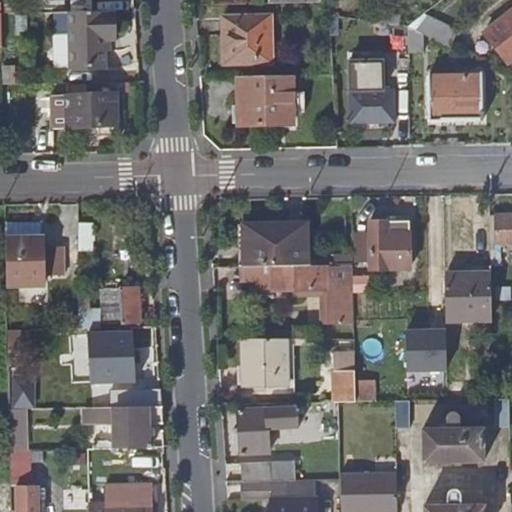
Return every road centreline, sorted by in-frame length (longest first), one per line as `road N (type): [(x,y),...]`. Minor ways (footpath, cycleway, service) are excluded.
road 1 (residential): [(179,174),(197,511)]
road 2 (residential): [(179,174),(511,169)]
road 3 (residential): [(0,179),(179,174)]
road 4 (residential): [(166,0),(179,174)]
